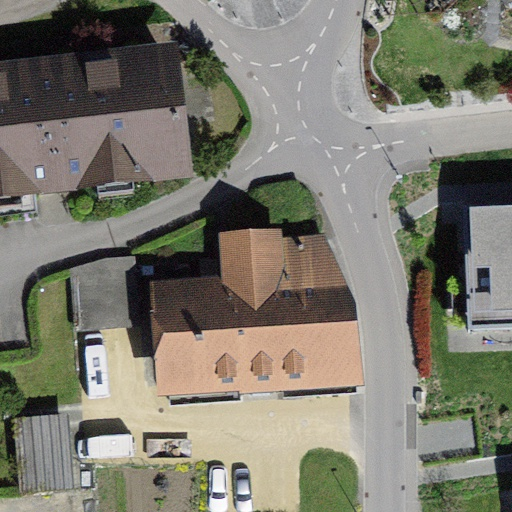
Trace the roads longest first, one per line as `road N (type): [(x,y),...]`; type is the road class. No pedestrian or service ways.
road 1 (residential): [(386,511),(387,334),(359,156)]
road 2 (residential): [(315,130),(186,207),(0,265)]
road 3 (residential): [(315,130),(172,0)]
road 4 (residential): [(359,156),(511,135)]
road 5 (residential): [(345,0),(315,130)]
